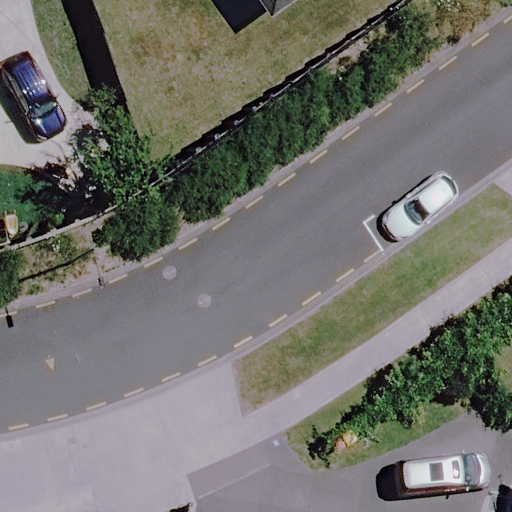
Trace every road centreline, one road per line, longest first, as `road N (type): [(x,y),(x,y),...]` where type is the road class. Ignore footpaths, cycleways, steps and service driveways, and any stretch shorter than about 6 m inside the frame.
road 1 (residential): [(144,349),(270,271),(511,95)]
road 2 (residential): [(144,349),(135,511)]
road 3 (residential): [(0,393),(144,349)]
